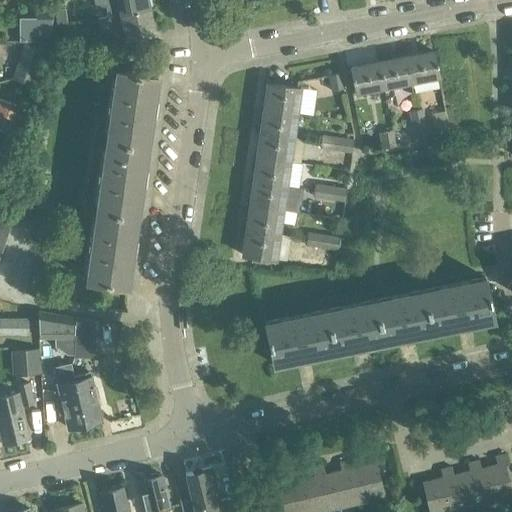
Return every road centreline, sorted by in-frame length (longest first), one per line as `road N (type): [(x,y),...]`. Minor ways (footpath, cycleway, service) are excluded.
road 1 (residential): [(193,437),(169,296),(202,58)]
road 2 (residential): [(193,437),(511,359)]
road 3 (residential): [(202,58),(497,0)]
road 4 (residential): [(0,483),(193,437)]
